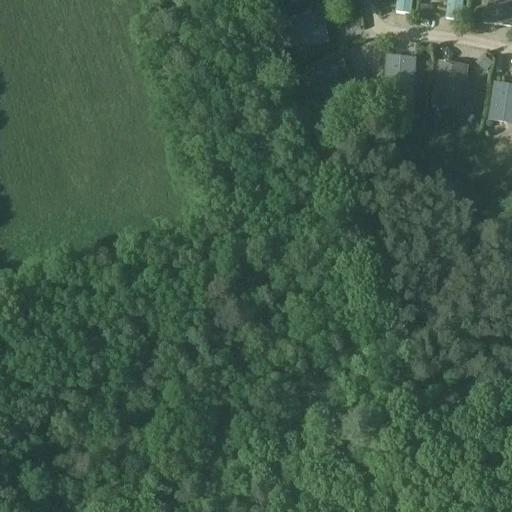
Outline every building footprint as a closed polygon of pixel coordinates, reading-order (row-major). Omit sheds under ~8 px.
[(397,0),(396,14),(411,16),(412,0),(397,0)] [(447,0),(445,20),(461,22),(463,0),(447,0)] [(511,0),(481,0),(479,27),(509,30),(511,0)] [(276,11),(259,14),(262,28),(279,25),(276,11)] [(319,15),(287,21),(293,50),(324,43),(319,15)] [(316,96),(351,81),(340,56),(305,71),(316,96)] [(416,61),(386,59),(383,96),(413,98),(416,61)] [(465,69),(436,65),(429,108),(458,112),(465,69)] [(511,88),(492,86),(486,123),(511,126),(511,88)]
